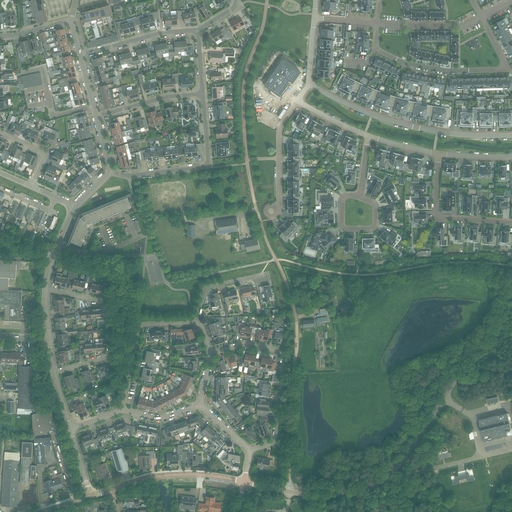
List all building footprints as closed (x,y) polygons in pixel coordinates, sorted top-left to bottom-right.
[(411,7),(410,3),(409,3),(408,0),(401,0),(404,8),(411,7)] [(335,9),(335,3),(332,3),(324,2),(324,8),(331,9),(331,12),(337,13),(338,9),(335,9)] [(44,3),(43,4),(31,7),(32,12),(45,9),(44,3)] [(203,7),(198,10),(200,13),(203,18),(208,15),(206,11),(209,9),(205,3),(202,5),(203,7)] [(109,5),(104,7),(106,17),(112,15),(109,5)] [(106,17),(104,7),(98,8),(102,21),(107,20),(106,17)] [(194,12),(188,13),(191,23),(196,21),(195,15),(198,14),(200,13),(198,10),(196,7),(193,9),(194,12)] [(102,21),(98,8),(93,10),(96,19),(97,22),(102,21)] [(47,15),(45,9),(32,12),(33,18),(36,17),(46,15),(47,15)] [(182,11),(179,11),(180,18),(184,17),(185,24),(191,23),(188,13),(185,14),(184,10),(182,11)] [(81,21),(82,25),(84,25),(85,22),(90,21),(88,11),(82,13),(83,15),(82,16),(83,18),(84,18),(84,20),(81,21)] [(150,17),(147,18),(149,27),(156,25),(155,22),(155,21),(155,20),(159,19),(158,11),(149,14),(150,17)] [(176,15),(170,15),(171,25),(177,25),(177,18),(180,18),(179,11),(176,11),(176,15)] [(6,21),(6,26),(16,25),(15,15),(12,15),(11,14),(10,16),(7,16),(6,12),(0,12),(0,13),(1,22),(1,21),(6,21)] [(171,25),(170,15),(165,16),(165,12),(161,12),(162,19),(165,19),(165,26),(171,25)] [(47,21),(46,15),(36,17),(37,23),(47,21)] [(142,16),(136,17),(138,25),(141,24),(141,25),(143,25),(143,28),(149,27),(147,18),(144,19),(143,17),(142,16)] [(126,20),(127,23),(130,32),(136,30),(135,28),(136,26),(136,25),(138,25),(136,17),(126,20)] [(230,23),(234,30),(244,24),(239,17),(236,19),(234,21),(234,20),(230,23)] [(494,25),(496,30),(506,25),(503,20),(500,22),(499,21),(496,22),(496,23),(494,25)] [(130,32),(127,23),(122,25),(121,21),(117,22),(119,30),(122,29),(122,30),(123,31),(124,34),(130,32)] [(508,30),(506,25),(496,30),(499,35),(508,30)] [(321,36),(329,37),(332,37),(333,31),(336,32),(336,28),(330,27),(330,30),(322,30),(321,36)] [(211,35),(215,42),(220,39),(222,42),(229,38),(224,28),(220,30),(219,29),(216,31),(216,32),(211,35)] [(511,34),(508,30),(499,35),(501,39),(511,34)] [(66,40),(65,34),(57,36),(58,39),(55,40),(56,42),(66,40)] [(511,39),(511,36),(511,34),(501,39),(503,44),(511,39)] [(332,37),(329,37),(329,40),(321,40),(320,46),(328,47),(331,47),(332,41),(335,41),(335,37),(332,37)] [(35,39),(28,41),(31,51),(35,50),(35,51),(36,52),(37,53),(38,53),(39,53),(44,52),(44,51),(43,49),(41,42),(37,43),(35,39)] [(511,45),(511,39),(503,44),(506,49),(511,45)] [(184,40),(180,41),(181,51),(187,51),(187,55),(191,55),(190,48),(187,48),(186,42),(184,42),(184,40)] [(21,48),(17,49),(19,58),(24,57),(25,57),(26,56),(26,55),(27,55),(27,54),(27,53),(26,52),(31,51),(28,41),(20,43),(21,45),(21,48)] [(181,55),(181,51),(180,41),(176,41),(177,42),(174,43),(175,49),(171,50),(172,56),(181,55)] [(160,43),(163,54),(164,57),(169,56),(172,56),(171,50),(168,50),(167,43),(164,44),(164,42),(160,43)] [(156,53),(153,53),(155,60),(158,59),(157,55),(163,54),(160,43),(157,44),(157,45),(155,46),(156,53)] [(5,45),(6,48),(11,54),(14,54),(12,45),(12,47),(9,47),(9,45),(5,45)] [(409,55),(415,56),(417,50),(418,45),(410,45),(409,55)] [(146,47),(142,48),(145,58),(151,57),(152,60),(155,60),(153,53),(150,54),(148,48),(146,48),(146,47)] [(320,50),(319,56),(327,57),(330,57),(333,58),(334,51),(334,48),(331,47),(328,47),(328,50),(320,50)] [(138,58),(135,58),(137,64),(140,64),(140,63),(146,61),(145,58),(142,48),(138,49),(139,50),(136,51),(138,58)] [(210,62),(223,62),(223,56),(234,56),(234,51),(230,51),(225,50),(225,54),(210,53),(210,62)] [(418,60),(422,60),(424,51),(417,50),(415,56),(415,59),(418,59),(418,60)] [(430,57),(430,55),(431,52),(424,51),(422,60),(425,61),(429,61),(429,59),(430,57)] [(128,52),(124,53),(127,63),(130,62),(130,64),(132,65),(134,65),(137,64),(135,58),(132,59),(130,52),(128,53),(128,52)] [(127,63),(124,53),(121,54),(121,55),(118,56),(120,62),(117,63),(119,68),(119,69),(122,68),(121,65),(127,63)] [(440,64),(442,55),(435,53),(433,62),(437,63),(440,64)] [(449,56),(442,55),(440,64),(444,64),(447,65),(448,62),(448,60),(449,56)] [(71,56),(63,58),(63,57),(60,57),(62,64),(72,61),(71,56)] [(98,58),(97,57),(94,58),(94,59),(92,60),(93,64),(92,64),(92,67),(102,64),(105,63),(103,57),(98,58)] [(330,57),(327,57),(327,60),(319,60),(318,66),(326,67),(329,67),(330,61),(333,61),(333,58),(330,57)] [(372,67),(378,70),(382,61),(376,58),(372,67)] [(276,92),(280,94),(288,83),(287,82),(289,80),(291,81),(296,74),(297,75),(300,72),(297,70),(296,69),(284,60),(281,64),(280,63),(275,70),(277,72),(275,74),(273,73),(265,84),(269,87),(268,88),(275,93),(276,92)] [(74,66),(72,61),(62,64),(63,69),(66,68),(74,66)] [(388,64),(382,61),(378,70),(384,73),(388,64)] [(394,67),(388,64),(384,73),(390,75),(394,67)] [(75,71),(74,66),(66,68),(66,70),(60,72),(61,75),(67,73),(75,71)] [(329,67),(326,67),(326,71),(318,70),(317,76),(320,77),(320,79),(325,79),(326,77),(329,77),(329,71),(332,71),(332,68),(329,67)] [(400,70),(394,67),(390,75),(395,78),(394,81),(396,82),(397,81),(399,76),(397,75),(400,70)] [(211,73),(211,80),(221,79),(221,73),(224,72),(224,68),(218,69),(218,73),(211,73)] [(4,72),(4,76),(1,76),(1,75),(0,75),(0,82),(1,82),(1,79),(3,79),(9,79),(8,75),(12,75),(12,72),(4,72)] [(105,74),(95,76),(96,79),(96,82),(98,81),(102,80),(102,83),(113,80),(119,79),(118,76),(112,77),(109,78),(108,73),(105,74)] [(404,89),(408,89),(411,75),(402,73),(401,81),(405,82),(404,89)] [(162,79),(163,90),(168,90),(168,89),(175,88),(175,84),(179,83),(178,74),(172,74),(172,79),(162,79)] [(350,81),(349,81),(345,78),(346,76),(342,74),(337,83),(341,85),(339,88),(345,91),(350,81)] [(419,76),(411,75),(408,89),(412,90),(413,83),(418,84),(419,76)] [(428,78),(419,76),(418,84),(422,85),(421,92),(425,93),(428,78)] [(180,77),(181,88),(186,87),(186,86),(193,85),(192,77),(185,78),(185,77),(180,77)] [(350,78),(349,81),(350,81),(345,91),(350,93),(351,90),(355,92),(359,83),(350,78)] [(436,79),(428,78),(425,93),(429,93),(430,86),(434,87),(436,79)] [(503,78),(502,78),(503,87),(508,87),(508,90),(511,90),(511,89),(511,88),(511,83),(509,84),(509,79),(509,78),(504,78),(503,78)] [(444,81),(436,79),(434,87),(439,88),(438,95),(442,96),(444,81)] [(456,88),(456,79),(449,79),(449,85),(448,85),(448,90),(448,92),(456,91),(456,88)] [(69,85),(68,82),(59,84),(60,87),(62,87),(67,86),(69,90),(72,90),(79,88),(78,82),(69,85)] [(144,86),(146,94),(151,93),(153,92),(153,93),(159,91),(156,82),(144,86)] [(363,85),(359,83),(355,92),(358,94),(357,96),(363,99),(367,89),(362,87),(363,85)] [(0,95),(3,96),(9,95),(9,92),(8,85),(4,85),(0,85),(0,95)] [(121,87),(122,90),(124,97),(127,96),(128,99),(134,98),(134,99),(139,98),(137,89),(133,90),(132,90),(126,91),(125,86),(121,87)] [(368,86),(367,89),(363,99),(368,101),(369,98),(373,100),(377,90),(368,86)] [(212,88),(213,99),(223,98),(222,87),(212,88)] [(380,92),(377,90),(373,100),(376,101),(375,104),(381,106),(385,96),(380,94),(380,92)] [(103,100),(101,100),(102,103),(114,99),(113,94),(102,97),(103,100)] [(390,97),(385,96),(381,106),(387,108),(388,105),(391,106),(394,97),(390,95),(390,97)] [(404,99),(394,97),(391,106),(395,107),(394,110),(400,112),(403,101),(404,99)] [(0,110),(1,110),(1,109),(5,109),(5,106),(8,106),(8,98),(0,98),(0,110)] [(83,103),(82,98),(74,100),(71,101),(73,108),(80,106),(80,104),(83,103)] [(116,106),(114,99),(102,103),(103,105),(104,104),(105,107),(108,106),(108,108),(116,106)] [(406,111),(410,112),(413,102),(409,101),(408,103),(403,101),(400,112),(406,114),(406,111)] [(417,103),(413,102),(410,112),(414,112),(413,116),(419,117),(421,106),(416,105),(417,103)] [(185,118),(185,119),(185,120),(186,120),(187,120),(188,120),(189,120),(189,119),(190,119),(190,118),(190,117),(192,117),(192,116),(195,116),(195,107),(191,107),(191,105),(184,106),(185,118)] [(215,111),(215,119),(224,118),(223,105),(213,106),(214,111),(215,111)] [(429,116),(431,106),(427,105),(427,107),(421,106),(419,117),(425,118),(425,115),(429,116)] [(440,107),(431,106),(429,116),(433,117),(432,120),(438,121),(440,107)] [(165,109),(166,114),(167,119),(168,119),(168,121),(169,122),(170,122),(171,121),(172,121),(172,120),(172,118),(175,117),(175,116),(178,115),(178,108),(173,108),(173,107),(165,109)] [(450,109),(440,107),(438,121),(444,122),(445,118),(449,119),(450,109)] [(467,111),(466,124),(472,124),(472,121),(476,121),(477,111),(477,108),(473,107),(472,111),(467,111)] [(460,124),(466,124),(467,111),(467,113),(461,113),(462,110),(457,110),(456,120),(460,120),(460,124)] [(0,126),(4,128),(5,127),(7,128),(10,123),(10,122),(8,121),(7,123),(6,123),(3,121),(4,120),(1,115),(3,115),(3,112),(0,111),(0,126)] [(147,113),(150,124),(158,122),(158,121),(163,120),(161,112),(157,113),(158,114),(156,115),(155,111),(147,113)] [(480,125),(486,125),(486,111),(480,111),(477,111),(476,121),(480,122),(480,125)] [(486,111),(486,125),(492,125),(492,122),(496,122),(495,111),(493,111),(486,111)] [(499,122),(500,125),(506,124),(505,113),(500,114),(500,111),(495,111),(496,122),(499,122)] [(297,128),(302,132),(306,125),(303,124),(307,117),(299,112),(299,113),(300,113),(296,120),(297,120),(295,123),(299,125),(297,128)] [(77,124),(77,123),(88,120),(87,115),(81,117),(80,113),(72,115),(74,119),(75,118),(77,124)] [(12,125),(9,131),(14,133),(18,126),(13,123),(14,121),(15,122),(16,118),(13,116),(10,122),(10,123),(12,125)] [(134,118),(137,130),(141,129),(141,128),(144,127),(144,129),(148,128),(146,121),(142,121),(141,116),(134,118)] [(119,122),(117,117),(114,119),(114,120),(113,120),(112,120),(112,121),(112,122),(112,123),(110,124),(111,128),(109,128),(109,130),(120,127),(119,122)] [(77,129),(90,126),(88,120),(77,123),(79,128),(77,129)] [(312,134),(318,123),(312,120),(309,127),(306,125),(302,132),(308,134),(310,131),(312,133),(312,134)] [(20,127),(18,126),(14,133),(19,136),(22,129),(25,130),(28,123),(29,122),(26,121),(24,123),(22,122),(20,127)] [(31,124),(28,123),(25,130),(28,131),(25,138),(29,140),(34,129),(30,127),(31,124)] [(318,123),(312,134),(313,133),(315,134),(314,138),(319,140),(323,134),(320,133),(323,126),(318,123)] [(216,129),(216,138),(228,137),(227,128),(226,128),(225,124),(218,125),(218,129),(216,129)] [(45,126),(43,131),(42,132),(45,133),(42,140),(47,142),(51,134),(46,132),(48,128),(45,126)] [(77,129),(78,134),(89,131),(88,126),(90,126),(77,129)] [(122,126),(120,127),(109,130),(110,132),(112,131),(113,134),(124,131),(122,126)] [(39,131),(34,129),(29,140),(34,143),(37,136),(40,137),(42,132),(43,131),(40,130),(39,131)] [(323,134),(319,140),(325,143),(327,140),(329,141),(329,143),(334,131),(329,129),(326,135),(323,134)] [(53,130),(51,134),(47,142),(52,144),(55,138),(57,138),(59,132),(53,130)] [(89,131),(78,134),(79,140),(91,137),(89,131)] [(125,137),(124,131),(113,134),(114,138),(111,138),(112,140),(123,137),(125,137)] [(334,131),(329,143),(330,141),(332,143),(332,146),(337,148),(340,142),(337,140),(340,134),(334,131)] [(343,143),(340,142),(337,148),(342,151),(344,148),(347,149),(346,150),(347,150),(351,138),(346,136),(343,143)] [(287,147),(287,150),(299,150),(299,144),(302,144),(302,140),(293,138),(293,144),(287,144),(287,147)] [(357,141),(351,138),(347,150),(347,149),(350,150),(349,153),(355,156),(357,149),(354,148),(357,141)] [(217,151),(217,157),(225,156),(224,153),(226,153),(226,148),(229,148),(229,143),(216,144),(216,148),(217,149),(217,150),(217,151)] [(117,150),(115,151),(115,153),(126,150),(129,149),(127,144),(125,144),(116,147),(117,150)] [(186,145),(180,146),(182,156),(185,155),(185,157),(187,158),(189,158),(190,158),(192,158),(191,147),(190,144),(186,144),(186,145)] [(194,144),(190,144),(191,147),(192,158),(193,158),(194,158),(195,157),(196,157),(197,156),(198,155),(198,154),(201,154),(200,144),(194,144)] [(175,149),(171,150),(172,160),(174,160),(175,160),(177,159),(178,158),(178,156),(182,156),(180,146),(174,147),(175,149)] [(12,161),(12,160),(17,149),(12,147),(10,153),(7,151),(3,160),(6,161),(7,159),(12,161)] [(155,152),(151,152),(152,163),(154,163),(155,162),(156,162),(157,161),(158,160),(158,159),(162,158),(161,148),(155,149),(155,152)] [(166,148),(161,148),(162,158),(165,158),(165,159),(166,159),(167,160),(168,160),(170,160),(171,161),(172,160),(171,150),(167,150),(166,148)] [(16,165),(19,167),(22,158),(20,157),(22,151),(17,149),(12,160),(17,162),(16,165)] [(96,149),(85,152),(86,157),(97,154),(96,149)] [(387,151),(379,149),(377,157),(378,157),(377,160),(381,161),(380,167),(386,169),(387,166),(388,159),(385,158),(387,151)] [(152,163),(151,152),(147,153),(147,150),(141,151),(142,161),(145,160),(146,162),(147,162),(149,163),(151,163),(152,163)] [(302,150),(299,150),(287,150),(287,154),(287,156),(293,156),(293,159),(302,159),(302,150)] [(55,151),(53,156),(61,159),(64,161),(67,155),(64,153),(63,154),(55,151)] [(24,162),(29,164),(33,156),(28,153),(25,159),(22,158),(19,167),(21,168),(24,162)] [(392,160),(388,159),(387,166),(392,168),(394,164),(397,165),(399,154),(394,153),(392,160)] [(92,165),(91,166),(96,167),(96,164),(100,163),(97,154),(86,157),(87,160),(90,159),(91,165),(92,165)] [(405,156),(399,154),(397,165),(400,166),(399,169),(405,171),(407,164),(403,163),(405,156)] [(33,156),(29,164),(27,168),(34,171),(37,164),(36,165),(35,165),(38,158),(33,156)] [(57,163),(56,166),(63,170),(65,167),(59,164),(61,159),(53,156),(51,161),(57,163)] [(410,165),(407,164),(405,171),(411,172),(412,169),(415,169),(417,159),(411,157),(410,165)] [(302,163),(302,159),(293,159),(293,163),(287,163),(287,165),(287,169),(299,169),(299,163),(302,163)] [(423,160),(417,159),(415,169),(418,170),(418,174),(424,175),(425,168),(422,167),(423,160)] [(129,160),(118,163),(118,164),(121,164),(122,167),(124,167),(124,169),(125,169),(126,170),(128,169),(128,170),(131,170),(129,160)] [(456,164),(455,164),(454,164),(452,164),(450,164),(450,163),(446,163),(446,164),(445,164),(445,171),(453,172),(453,177),(459,178),(460,171),(456,170),(456,164)] [(465,165),(464,165),(464,176),(470,177),(470,179),(476,179),(476,173),(473,173),(473,169),(473,165),(468,165),(468,164),(465,164),(465,165)] [(355,177),(355,172),(352,172),(352,169),(353,170),(353,166),(347,165),(346,169),(349,169),(349,172),(348,171),(347,175),(346,175),(346,176),(347,176),(346,182),(354,183),(354,179),(355,179),(354,179),(355,177)] [(48,166),(46,171),(54,175),(56,170),(62,173),(63,170),(56,166),(54,169),(48,166)] [(96,167),(91,166),(91,167),(91,166),(87,170),(84,168),(82,170),(85,173),(91,179),(97,173),(94,170),(96,167)] [(491,171),(491,167),(485,167),(485,166),(480,166),(481,166),(481,167),(480,167),(480,171),(481,171),(481,174),(486,174),(486,177),(494,177),(494,171),(491,171)] [(506,166),(502,166),(502,167),(499,167),(499,177),(506,177),(506,179),(509,179),(509,173),(506,173),(506,166)] [(299,172),(299,169),(287,169),(287,172),(287,175),(293,175),(293,178),(302,178),(302,172),(299,172)] [(85,173),(82,170),(78,174),(80,175),(81,176),(81,177),(87,183),(91,179),(85,173)] [(54,175),(46,171),(44,176),(50,179),(49,181),(56,185),(58,182),(52,179),(54,175)] [(331,173),(327,177),(329,179),(326,182),(334,189),(336,186),(337,187),(340,183),(334,179),(336,176),(331,173)] [(81,176),(80,175),(76,179),(82,185),(85,182),(87,183),(81,177),(81,176)] [(372,176),(368,183),(371,185),(368,191),(375,195),(377,191),(378,192),(380,189),(379,188),(381,184),(374,180),(375,178),(372,176)] [(302,182),(302,178),(293,178),(293,181),(288,181),(288,184),(287,184),(287,188),(299,187),(299,182),(302,182)] [(76,179),(72,183),(78,189),(82,185),(76,179)] [(418,193),(426,194),(427,185),(419,185),(419,182),(412,181),(412,188),(415,188),(415,192),(419,192),(418,193)] [(78,189),(72,183),(71,182),(67,185),(69,186),(68,187),(74,193),(78,189)] [(393,192),(396,191),(392,184),(386,188),(388,192),(385,193),(384,193),(384,194),(386,197),(387,200),(389,203),(389,204),(390,203),(396,200),(397,200),(397,199),(393,192)] [(299,193),(299,187),(287,188),(287,191),(288,191),(288,194),(293,194),(293,197),(302,197),(302,193),(299,193)] [(322,206),(333,206),(333,205),(334,205),(334,201),(333,201),(333,198),(327,198),(327,193),(318,193),(318,202),(322,202),(322,206)] [(452,210),(452,206),(455,206),(455,195),(448,195),(448,198),(443,197),(443,210),(452,210)] [(419,208),(426,208),(427,200),(419,200),(419,196),(412,196),(412,202),(415,202),(415,207),(419,207),(419,208)] [(472,203),(476,203),(476,196),(472,196),(472,198),(464,197),(463,210),(472,211),(472,203)] [(127,197),(100,208),(83,215),(79,218),(70,242),(80,246),(89,225),(131,207),(127,197)] [(302,200),(302,197),(293,197),(293,200),(288,200),(288,203),(287,203),(287,206),(299,206),(299,200),(302,200)] [(479,198),(479,204),(482,205),(482,207),(482,212),(489,212),(490,202),(486,201),(486,199),(479,198)] [(504,201),(497,200),(496,213),(503,213),(503,209),(507,210),(508,199),(504,198),(504,201)] [(13,207),(10,206),(7,212),(14,215),(17,205),(14,204),(13,207)] [(27,209),(21,206),(16,218),(16,219),(22,221),(27,209)] [(299,209),(299,206),(287,206),(287,210),(288,210),(288,212),(293,212),(293,216),(302,216),(302,209),(299,209)] [(394,206),(387,207),(387,211),(384,211),(384,222),(393,222),(392,211),(395,211),(394,206)] [(327,213),(327,209),(314,209),(314,210),(316,210),(316,214),(315,214),(316,218),(317,218),(318,222),(321,222),(321,225),(327,225),(327,223),(334,222),(333,214),(330,214),(330,213),(327,213)] [(36,213),(28,210),(24,219),(28,221),(27,223),(28,224),(30,225),(36,213)] [(39,211),(34,223),(37,225),(36,227),(42,229),(49,215),(39,211)] [(419,211),(412,212),(412,222),(419,222),(419,223),(428,223),(428,218),(427,218),(427,215),(419,215),(419,211)] [(53,220),(50,218),(45,228),(52,231),(55,224),(57,219),(54,217),(53,220)] [(236,218),(215,221),(217,233),(238,230),(236,218)] [(285,222),(282,224),(291,232),(293,234),(300,228),(293,221),(291,224),(287,220),(285,222)] [(291,232),(282,224),(280,226),(280,227),(278,229),(282,233),(280,235),(286,241),(293,234),(291,232)] [(187,225),(187,237),(195,237),(195,225),(187,225)] [(464,243),(465,234),(461,234),(462,228),(460,228),(460,227),(457,227),(457,228),(455,228),(455,231),(452,230),(452,232),(451,232),(451,235),(452,235),(452,236),(455,236),(455,239),(458,239),(458,242),(464,243)] [(481,232),(480,232),(478,232),(478,229),(475,229),(475,228),(471,227),(471,228),(470,228),(470,232),(469,232),(468,232),(468,235),(469,236),(470,236),(470,239),(474,239),(474,242),(480,243),(481,232)] [(444,228),(436,228),(436,236),(437,236),(437,240),(441,240),(441,246),(448,246),(448,236),(444,236),(444,228)] [(496,245),(497,236),(493,236),(494,230),(488,230),(487,233),(484,232),(484,234),(483,233),(483,236),(484,237),(484,238),(487,238),(487,241),(490,241),(490,244),(496,245)] [(509,231),(507,231),(507,230),(503,230),(503,231),(502,231),(502,234),(501,234),(500,235),(500,238),(501,238),(502,239),(501,242),(506,242),(506,245),(511,245),(511,234),(509,234),(509,231)] [(383,233),(380,237),(386,241),(385,241),(388,243),(391,245),(392,245),(394,242),(396,239),(395,238),(397,235),(392,232),(390,234),(389,233),(388,233),(386,231),(384,234),(383,233)] [(336,241),(332,235),(330,234),(328,236),(325,233),(320,238),(314,237),(311,248),(314,249),(315,248),(319,245),(323,249),(323,251),(327,252),(329,248),(333,244),(334,244),(336,242),(336,241)] [(353,239),(345,238),(345,242),(342,242),(342,248),(345,248),(345,250),(350,250),(350,252),(357,252),(357,246),(354,246),(354,243),(353,243),(353,239)] [(371,238),(368,238),(363,238),(364,248),(371,248),(371,252),(379,252),(379,245),(375,245),(374,239),(371,239),(371,238)] [(242,250),(246,249),(247,252),(259,249),(257,239),(240,243),(242,250)] [(0,260),(0,307),(5,308),(4,321),(21,322),(22,291),(8,290),(9,278),(16,278),(16,261),(0,260)] [(54,284),(60,285),(62,277),(63,274),(57,273),(54,284)] [(97,284),(95,293),(101,294),(102,289),(107,290),(107,292),(107,290),(107,283),(103,283),(103,286),(97,284)] [(261,293),(263,302),(270,300),(269,297),(272,296),(270,285),(263,287),(264,293),(261,293)] [(241,288),(242,293),(243,297),(255,295),(253,287),(247,288),(245,289),(245,288),(241,288)] [(223,291),(224,296),(226,302),(229,301),(229,300),(237,299),(235,290),(227,292),(227,291),(223,291)] [(220,305),(219,298),(217,293),(212,294),(212,298),(209,298),(211,307),(220,305)] [(54,311),(59,311),(59,315),(65,314),(70,313),(70,308),(64,308),(64,300),(54,300),(54,311)] [(107,313),(104,313),(101,314),(101,308),(96,309),(97,318),(97,321),(108,320),(107,313)] [(86,319),(86,310),(80,310),(80,312),(78,312),(78,311),(77,311),(78,323),(87,322),(86,319)] [(209,325),(210,330),(221,327),(220,323),(222,322),(221,317),(211,318),(213,323),(209,325)] [(65,328),(65,322),(64,318),(55,319),(55,322),(56,322),(57,329),(65,328)] [(243,337),(244,338),(247,327),(244,326),(244,324),(239,323),(237,332),(240,332),(239,335),(242,335),(243,336),(243,337)] [(251,334),(254,335),(255,326),(250,325),(249,327),(247,327),(244,338),(246,338),(246,337),(247,336),(250,337),(251,334)] [(260,341),(261,341),(263,330),(261,329),(261,327),(255,326),(254,335),(257,336),(256,338),(259,339),(260,340),(260,341)] [(217,337),(218,336),(225,334),(226,334),(224,329),(222,330),(221,327),(210,330),(212,335),(216,334),(217,337)] [(273,330),(272,335),(275,335),(273,342),(277,342),(277,343),(280,343),(281,343),(282,339),(283,339),(283,336),(282,336),(283,334),(282,334),(283,331),(283,329),(278,328),(276,327),(273,327),(273,330)] [(170,330),(171,335),(184,335),(186,340),(190,339),(191,339),(191,338),(192,338),(193,337),(194,336),(192,330),(191,330),(191,329),(190,329),(188,330),(188,329),(170,330)] [(270,341),(272,335),(273,330),(267,329),(266,331),(263,330),(261,341),(263,341),(263,340),(264,340),(267,340),(268,338),(271,338),(270,341)] [(158,339),(158,330),(152,331),(152,333),(148,333),(149,342),(154,341),(154,339),(158,339)] [(165,330),(158,330),(158,339),(163,339),(163,341),(168,341),(168,332),(165,332),(165,330)] [(57,335),(58,346),(68,345),(67,334),(57,335)] [(225,334),(218,336),(219,339),(214,341),(216,347),(226,344),(224,341),(228,340),(225,334)] [(110,338),(98,339),(100,352),(105,351),(104,346),(110,345),(110,338)] [(89,352),(88,343),(86,343),(85,340),(80,341),(81,348),(84,348),(84,353),(89,352)] [(191,344),(186,344),(182,345),(182,349),(187,348),(188,355),(198,354),(197,346),(191,347),(191,344)] [(147,351),(146,357),(155,359),(156,355),(159,356),(160,355),(160,351),(150,349),(152,349),(151,352),(147,351)] [(59,352),(60,362),(68,361),(67,351),(59,352)] [(19,363),(19,366),(23,367),(23,358),(20,357),(20,354),(13,353),(13,354),(2,354),(1,362),(19,363)] [(242,356),(241,361),(240,365),(246,366),(246,364),(249,364),(251,354),(249,353),(249,354),(248,355),(245,354),(245,357),(242,356)] [(253,354),(251,354),(249,364),(248,369),(250,369),(251,369),(251,367),(257,368),(259,360),(256,359),(256,356),(253,356),(252,355),(253,354)] [(229,359),(226,359),(228,366),(229,368),(237,365),(236,361),(236,360),(236,359),(236,358),(235,358),(234,356),(231,357),(230,357),(230,356),(228,357),(229,359)] [(155,359),(146,357),(145,362),(149,363),(148,366),(156,367),(159,368),(160,363),(157,363),(157,362),(155,362),(155,359)] [(262,360),(259,360),(257,368),(262,369),(263,367),(266,368),(268,357),(266,357),(266,358),(265,358),(262,358),(262,360)] [(269,357),(268,357),(266,368),(265,370),(274,372),(275,363),(272,362),(273,360),(270,359),(269,358),(269,357)] [(189,370),(191,370),(196,371),(197,362),(192,361),(192,358),(186,358),(186,364),(190,364),(189,370)] [(229,368),(228,366),(226,367),(223,360),(217,362),(221,372),(226,370),(227,374),(230,372),(229,368)] [(17,412),(17,414),(29,415),(30,413),(32,413),(32,408),(39,408),(40,395),(36,395),(37,367),(37,363),(33,363),(33,367),(23,367),(19,366),(19,383),(18,391),(18,392),(17,412)] [(97,368),(99,377),(108,374),(109,377),(113,376),(111,369),(107,370),(106,365),(97,368)] [(143,368),(142,374),(152,375),(153,372),(155,373),(155,372),(156,367),(148,366),(148,369),(143,368)] [(81,372),(83,377),(85,382),(88,381),(89,382),(96,380),(93,371),(90,372),(89,370),(81,372)] [(152,375),(142,374),(141,379),(146,380),(145,383),(144,382),(144,383),(153,384),(154,380),(153,379),(151,379),(152,375)] [(72,384),(73,390),(80,388),(77,378),(74,379),(73,375),(64,377),(67,386),(72,384)] [(260,383),(259,389),(270,390),(271,384),(266,384),(266,381),(257,380),(257,383),(260,383)] [(182,383),(180,388),(186,394),(189,387),(182,383)] [(180,388),(175,390),(179,398),(186,394),(180,388)] [(255,397),(256,397),(265,398),(265,395),(270,396),(270,390),(259,389),(259,392),(256,392),(255,397)] [(175,390),(171,392),(175,400),(179,398),(175,390)] [(171,392),(166,395),(170,402),(175,400),(171,392)] [(166,395),(162,397),(166,405),(170,402),(166,395)] [(94,402),(95,404),(96,409),(100,407),(99,406),(101,406),(102,409),(110,407),(106,396),(98,399),(99,400),(94,402)] [(162,397),(157,399),(161,407),(166,405),(162,397)] [(256,397),(255,401),(258,401),(258,404),(257,406),(268,407),(269,402),(266,401),(266,399),(266,398),(265,398),(256,397)] [(488,405),(499,402),(497,397),(487,399),(488,405)] [(216,401),(221,406),(227,401),(225,398),(216,401)] [(221,406),(224,411),(231,405),(227,401),(221,406)] [(77,402),(76,403),(71,405),(74,412),(78,410),(80,417),(88,414),(84,403),(78,405),(77,402)] [(224,411),(227,415),(234,409),(231,405),(224,411)] [(257,406),(257,412),(257,415),(261,415),(264,416),(265,416),(265,413),(268,413),(268,407),(257,406)] [(32,408),(32,413),(32,415),(33,436),(35,436),(57,430),(50,409),(46,410),(45,409),(39,408),(32,408)] [(237,408),(234,409),(227,415),(231,419),(238,414),(240,412),(237,408)] [(511,435),(511,432),(511,429),(507,413),(479,420),(484,442),(511,435)] [(238,414),(231,419),(234,423),(235,423),(237,424),(242,420),(238,414)] [(264,416),(261,415),(260,420),(265,420),(265,424),(258,426),(261,436),(268,433),(266,428),(269,428),(269,423),(267,422),(268,416),(264,416)] [(196,424),(198,417),(189,420),(189,421),(187,422),(187,424),(189,430),(192,429),(191,426),(196,424)] [(198,430),(201,433),(205,427),(203,425),(205,423),(198,417),(196,424),(200,428),(198,430)] [(184,432),(189,430),(187,424),(187,422),(186,421),(181,423),(184,432)] [(124,422),(119,424),(122,433),(128,431),(129,435),(132,434),(132,426),(127,428),(124,422)] [(179,434),(184,432),(181,423),(176,425),(179,434)] [(116,432),(113,433),(115,439),(118,438),(117,435),(122,433),(119,424),(114,426),(116,432)] [(137,427),(132,426),(132,434),(136,435),(135,436),(138,436),(138,433),(141,434),(143,425),(138,424),(137,427)] [(174,436),(179,434),(176,425),(171,426),(174,436)] [(199,434),(204,438),(205,436),(211,429),(207,425),(205,427),(201,433),(199,434)] [(153,427),(148,426),(145,441),(147,442),(148,435),(151,436),(153,427)] [(169,437),(174,436),(171,426),(166,428),(166,429),(163,430),(166,440),(170,439),(169,437)] [(108,428),(103,429),(106,439),(111,437),(113,442),(116,441),(115,439),(113,433),(110,434),(108,428)] [(245,430),(249,440),(255,437),(252,428),(245,430)] [(97,439),(99,445),(100,447),(103,446),(101,441),(106,439),(103,429),(97,431),(99,438),(97,439)] [(205,436),(209,440),(215,433),(211,429),(205,436)] [(479,436),(479,431),(471,432),(472,439),(476,438),(476,437),(479,436)] [(96,446),(99,445),(97,439),(94,440),(91,433),(86,435),(89,445),(95,443),(96,446)] [(215,433),(209,440),(206,443),(208,445),(211,442),(213,443),(219,436),(215,433)] [(84,447),(89,445),(86,435),(81,437),(84,447)] [(7,442),(7,446),(19,447),(21,447),(21,443),(19,443),(19,442),(15,442),(15,437),(3,436),(3,442),(7,442)] [(221,438),(219,436),(213,443),(217,447),(215,449),(218,451),(225,443),(223,441),(223,440),(224,439),(221,437),(221,438)] [(50,438),(45,438),(34,439),(36,464),(39,464),(39,465),(42,465),(42,464),(46,463),(45,446),(50,446),(50,438)] [(19,447),(7,446),(6,451),(2,451),(2,456),(14,457),(14,451),(18,452),(18,450),(22,451),(23,447),(22,447),(21,447),(19,447)] [(112,456),(116,469),(118,473),(129,470),(123,448),(109,452),(110,457),(112,456)] [(232,465),(232,467),(232,466),(238,467),(240,456),(228,454),(226,452),(227,451),(227,450),(225,452),(223,450),(217,456),(220,458),(220,459),(220,458),(222,460),(222,461),(224,460),(226,460),(228,460),(229,461),(230,462),(231,463),(231,464),(232,465)] [(139,456),(139,463),(140,468),(146,468),(146,467),(151,467),(150,461),(149,459),(154,459),(155,459),(154,451),(146,452),(146,456),(139,456)] [(178,454),(177,454),(172,454),(172,456),(167,456),(167,466),(172,466),(172,464),(174,464),(174,465),(178,465),(178,454)] [(197,454),(189,454),(189,461),(188,461),(188,465),(198,465),(198,462),(202,462),(201,456),(198,456),(197,454)] [(264,468),(268,469),(270,460),(258,457),(256,466),(264,467),(264,468)] [(21,465),(18,465),(18,464),(14,464),(14,459),(2,458),(1,463),(6,464),(5,468),(18,469),(21,469),(21,465)] [(103,464),(100,465),(95,466),(99,478),(108,476),(106,467),(104,468),(103,464)] [(1,478),(13,478),(13,473),(17,474),(17,473),(21,473),(21,469),(18,469),(5,468),(5,473),(1,472),(1,478)] [(45,482),(46,488),(48,493),(54,491),(54,489),(63,487),(60,479),(63,478),(61,474),(58,475),(59,479),(54,481),(54,480),(53,481),(51,482),(51,480),(45,482)] [(456,481),(452,482),(453,485),(460,483),(459,480),(466,479),(467,482),(475,480),(474,477),(470,478),(469,474),(455,477),(456,481)] [(13,483),(13,478),(1,478),(1,483),(5,483),(4,488),(17,489),(17,488),(19,488),(19,484),(17,484),(13,483)] [(25,492),(25,497),(25,502),(36,502),(37,487),(31,487),(31,493),(25,492)] [(181,496),(180,506),(189,507),(188,509),(194,510),(196,498),(181,496)] [(132,504),(132,507),(139,507),(139,501),(134,502),(134,497),(124,498),(124,504),(132,504)] [(215,498),(206,497),(205,504),(199,504),(198,510),(204,511),(205,511),(212,511),(213,511),(219,511),(220,509),(220,503),(214,503),(215,498)] [(4,510),(8,511),(8,499),(0,498),(0,505),(2,505),(2,510),(3,510),(4,510),(4,511),(4,510)] [(8,499),(8,511),(11,511),(12,511),(13,511),(14,511),(14,506),(17,506),(17,500),(8,499)]
